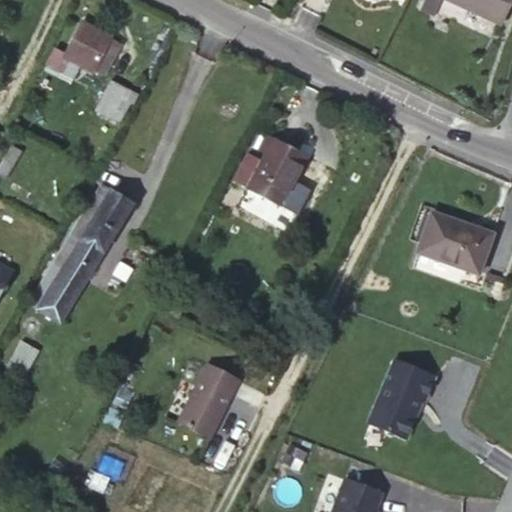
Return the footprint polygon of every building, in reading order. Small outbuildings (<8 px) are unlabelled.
[(425,0),(420,10),(434,16),(441,0),(425,0)] [(447,0),(500,24),(510,0),(447,0)] [(116,47),(106,42),(109,35),(80,21),(57,68),(73,77),(80,64),(91,69),(92,69),(102,74),(116,47)] [(132,91),(110,80),(95,109),(116,121),(132,91)] [(267,136),(259,150),(265,153),(273,139),(267,136)] [(231,180),(279,206),(302,163),(293,158),(297,151),(273,139),(265,153),(261,162),(246,154),(231,180)] [(0,176),(5,180),(21,151),(11,146),(0,165),(0,176)] [(96,215),(38,309),(59,321),(133,202),(106,186),(90,212),(96,215)] [(479,249),(486,252),(492,234),(431,213),(417,252),(471,271),(479,249)] [(0,301),(16,274),(0,264),(0,301)] [(176,321),(188,299),(176,292),(165,315),(176,321)] [(25,378),(40,352),(22,342),(7,368),(25,378)] [(367,423),(406,439),(414,418),(413,415),(415,408),(418,409),(421,401),(423,401),(434,376),(393,359),(367,423)] [(209,438),(238,380),(206,365),(177,422),(209,438)] [(373,511),(380,494),(344,480),(331,511),(373,511)]
